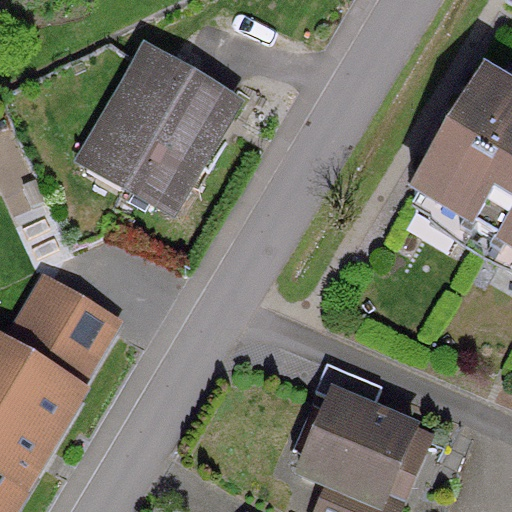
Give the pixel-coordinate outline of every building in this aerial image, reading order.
[(511,0),(500,0),(499,3),(511,10),(511,0)] [(135,177),(126,193),(164,215),(191,168),(203,175),(221,145),(209,138),(225,111),(143,62),(91,150),(135,177)] [(409,199),(511,260),(511,104),(477,83),(409,199)] [(0,506),(104,332),(40,293),(0,360),(0,506)] [(364,420),(376,392),(321,369),(309,397),(326,404),(294,477),(349,500),(343,511),(393,511),(397,504),(383,498),(409,439),(364,420)]
